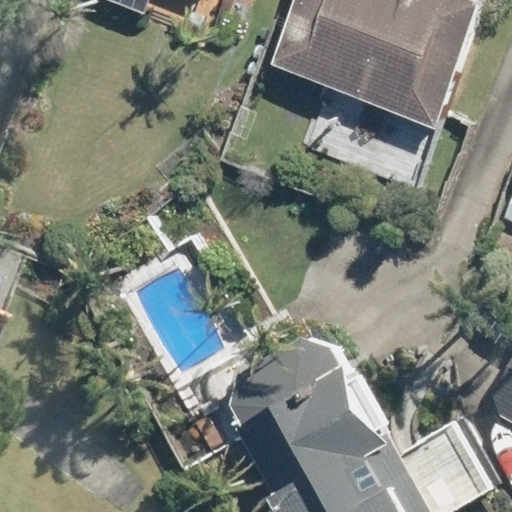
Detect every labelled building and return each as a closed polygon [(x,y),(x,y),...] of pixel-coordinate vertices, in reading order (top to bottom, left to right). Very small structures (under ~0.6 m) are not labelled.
[(139,0),(162,10),(167,0),(139,0)] [(295,0),(272,60),(441,125),(488,0),(295,0)] [(511,194),(501,217),(511,221),(511,194)] [(261,376),(250,412),(303,511),(480,511),(511,494),(511,492),(475,424),(434,447),(390,366),(373,375),(358,346),(330,338),(261,376)] [(511,347),(478,404),(511,424),(511,347)]
